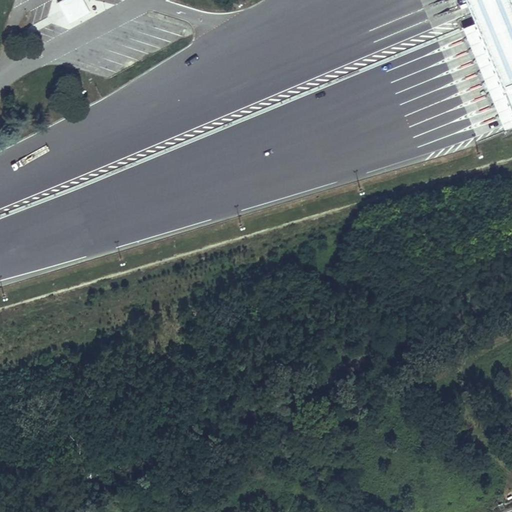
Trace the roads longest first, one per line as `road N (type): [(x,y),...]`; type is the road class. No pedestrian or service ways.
road 1 (motorway): [(0,240),(511,67)]
road 2 (motorway): [(257,50),(0,187)]
road 3 (track): [(511,479),(458,394),(461,357)]
road 4 (motorway): [(369,0),(257,50)]
road 5 (track): [(401,382),(511,333)]
